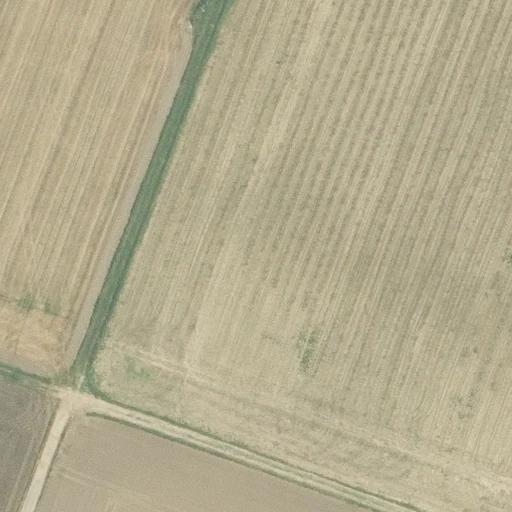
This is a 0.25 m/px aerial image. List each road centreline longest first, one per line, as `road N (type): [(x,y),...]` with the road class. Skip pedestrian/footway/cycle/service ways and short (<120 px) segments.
road 1 (track): [(27,511),(218,0)]
road 2 (track): [(372,511),(0,382)]
